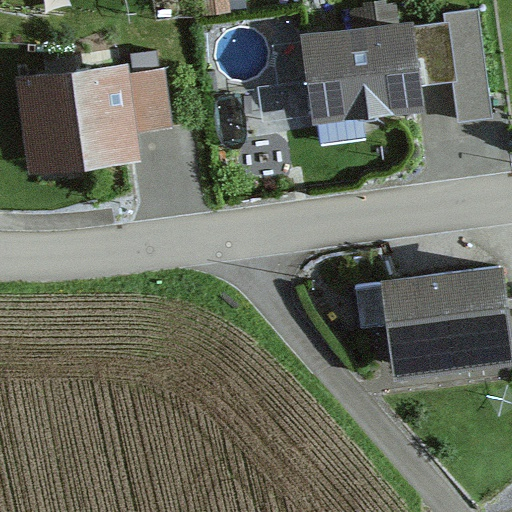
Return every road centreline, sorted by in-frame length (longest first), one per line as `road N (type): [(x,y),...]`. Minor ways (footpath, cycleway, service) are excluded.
road 1 (residential): [(220,241),(459,511)]
road 2 (residential): [(220,241),(511,201)]
road 3 (residential): [(0,255),(220,241)]
